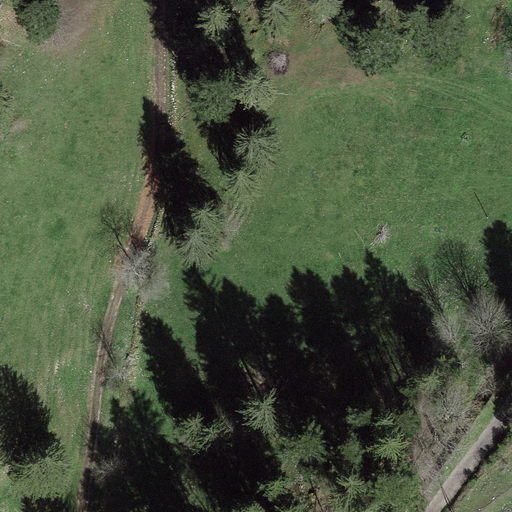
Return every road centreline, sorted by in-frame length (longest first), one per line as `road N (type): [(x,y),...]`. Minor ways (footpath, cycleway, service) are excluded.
road 1 (track): [(169,0),(165,101),(94,511)]
road 2 (unclassified): [(511,396),(432,511)]
